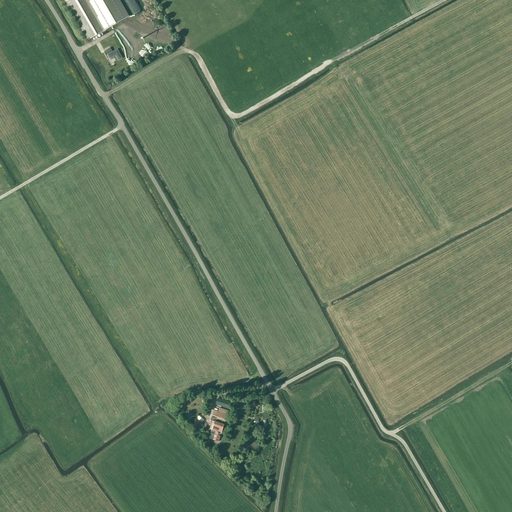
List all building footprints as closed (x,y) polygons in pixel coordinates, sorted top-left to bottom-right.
[(64,0),(88,40),(129,16),(119,0),(64,0)] [(122,58),(117,49),(107,55),(109,59),(115,55),(118,61),(122,58)] [(127,56),(129,62),(137,59),(135,53),(127,56)] [(228,411),(224,410),(220,408),(218,411),(214,410),(211,417),(225,422),(227,415),(228,411)] [(191,426),(197,430),(202,423),(196,419),(191,426)] [(222,434),(222,433),(221,432),(224,424),(214,421),(209,438),(218,441),(221,433),(222,434)]
